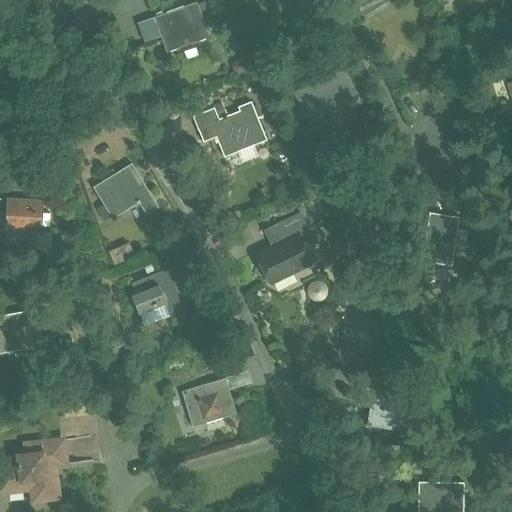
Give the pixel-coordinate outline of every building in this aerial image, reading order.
[(205,0),(196,4),(199,12),(208,8),(205,0)] [(353,0),(362,15),(387,0),(353,0)] [(153,16),(166,51),(208,36),(199,12),(196,4),(195,1),(153,16)] [(239,59),(232,62),(231,69),(237,73),(244,70),(245,63),(239,59)] [(292,90),(309,124),(347,104),(349,108),(362,101),(343,64),(292,90)] [(217,137),(224,154),(265,139),(250,103),(227,113),(222,102),(213,106),(214,108),(193,117),(204,142),(217,137)] [(92,186),(112,218),(138,202),(145,214),(158,206),(130,162),(92,186)] [(5,229),(40,231),(41,199),(6,196),(5,229)] [(255,252),(269,282),(312,261),(298,232),(308,227),(299,210),(273,223),(274,225),(264,230),(270,244),(255,252)] [(422,260),(450,264),(457,217),(428,213),(425,233),(426,233),(422,260)] [(125,259),(119,247),(110,252),(115,263),(125,259)] [(148,274),(155,270),(152,264),(145,267),(148,274)] [(164,301),(169,315),(183,310),(166,267),(130,282),(135,292),(131,294),(138,312),(164,301)] [(0,351),(43,344),(36,308),(0,314),(0,351)] [(181,390),(192,426),(236,412),(224,377),(181,390)] [(366,424),(411,432),(418,396),(361,385),(358,405),(369,407),(366,424)] [(0,495),(28,492),(30,503),(61,500),(58,469),(70,467),(65,435),(22,440),(23,451),(14,452),(15,460),(0,462),(0,495)] [(417,511),(462,511),(463,481),(418,480),(417,511)]
